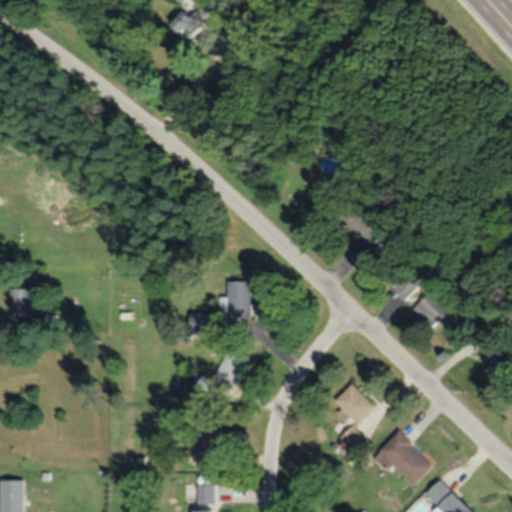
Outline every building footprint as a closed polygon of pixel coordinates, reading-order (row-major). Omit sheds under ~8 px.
[(174,29),(197,39),(208,16),(197,11),(195,16),(183,10),(174,29)] [(380,222),(351,207),(340,228),(369,243),(380,222)] [(253,317),(253,282),(230,282),(230,295),(221,295),(221,317),(253,317)] [(36,289),(11,289),(11,311),(34,311),(34,326),(47,326),(47,310),(36,310),(36,289)] [(412,311),(432,330),(453,307),(433,289),(412,311)] [(213,332),(213,313),(191,313),(191,332),(213,332)] [(503,385),(511,373),(511,345),(510,344),(488,373),(503,385)] [(217,382),(239,389),(250,355),(227,348),(217,382)] [(378,407),(354,384),(333,406),(354,427),(343,439),(357,453),(370,441),(357,429),(378,407)] [(221,466),(222,423),(201,423),(200,466),(221,466)] [(436,466),(401,431),(380,453),(415,488),(436,466)] [(475,511),(442,480),(427,495),(440,509),(439,510),(440,511),(475,511)] [(26,511),(27,481),(2,481),(1,511),(26,511)] [(217,484),(198,484),(198,503),(217,503),(217,484)]
